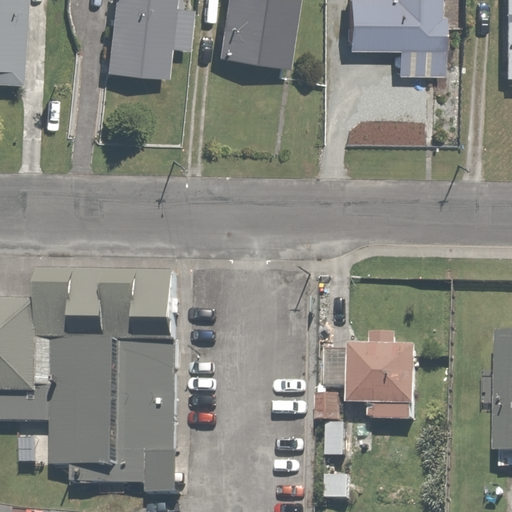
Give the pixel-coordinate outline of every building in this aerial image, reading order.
[(0,0),(0,83),(26,84),(27,36),(28,0),(0,0)] [(185,0),(117,0),(110,74),(172,81),(175,48),(196,50),(201,12),(184,10),(185,0)] [(228,0),(218,56),(294,69),(306,0),(228,0)] [(445,0),(352,0),(353,51),(402,51),(402,78),(448,78),(448,5),(446,5),(445,0)] [(172,305),(0,300),(0,452),(41,453),(39,500),(166,504),(172,305)] [(380,346),(355,346),(354,407),(381,408),(381,421),(421,421),(421,411),(427,411),(428,348),(405,347),(406,335),(380,334),(380,346)] [(348,396),(324,396),(323,424),(348,424),(348,396)]
